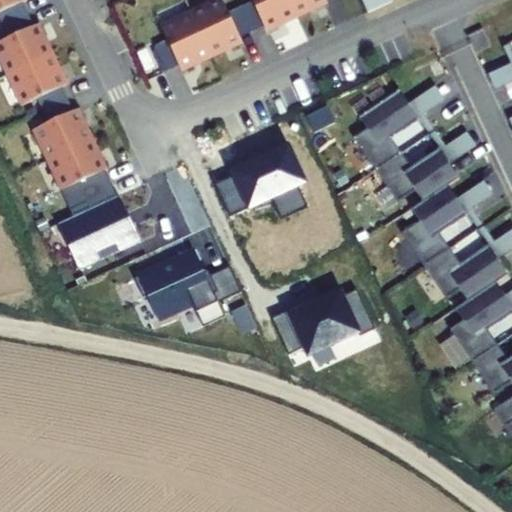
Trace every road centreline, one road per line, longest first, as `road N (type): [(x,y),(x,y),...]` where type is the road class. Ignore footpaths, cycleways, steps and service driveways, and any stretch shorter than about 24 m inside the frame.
road 1 (track): [(489,511),(358,423),(226,359),(0,327)]
road 2 (residential): [(442,0),(174,118),(143,113),(122,96),(79,0)]
